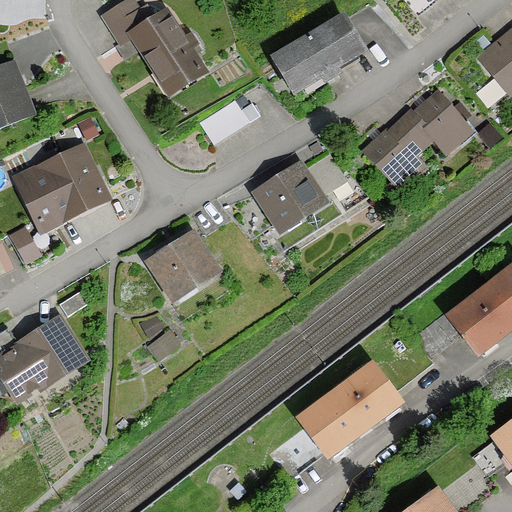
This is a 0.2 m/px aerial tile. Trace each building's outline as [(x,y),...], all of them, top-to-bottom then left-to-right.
[(127,46),(161,102),(201,78),(188,56),(194,52),(183,35),(176,39),(159,12),(142,23),(129,1),(95,21),(115,53),(127,46)] [(330,21),(256,64),(278,102),(352,58),(330,21)] [(497,103),(511,91),(511,27),(466,64),(497,103)] [(0,67),(0,128),(29,117),(9,64),(0,67)] [(461,135),(425,96),(403,117),(400,114),(353,157),(390,197),(418,172),(408,161),(423,147),(434,160),(461,135)] [(232,106),(195,128),(208,150),(254,122),(246,108),(237,114),(232,106)] [(77,148),(26,173),(30,181),(8,191),(32,240),(105,204),(77,148)] [(290,166),(239,196),(265,242),(288,228),(286,224),(314,208),(290,166)] [(2,243),(19,269),(34,260),(16,233),(2,243)] [(133,265),(161,309),(210,278),(183,235),(133,265)] [(0,279),(11,275),(0,251),(0,279)] [(431,320),(462,362),(511,325),(511,270),(507,263),(431,320)] [(78,364),(50,320),(3,349),(11,362),(0,368),(0,403),(4,410),(78,364)] [(161,364),(182,350),(168,329),(147,342),(161,364)] [(285,424),(315,464),(389,409),(359,368),(285,424)] [(511,417),(479,442),(511,485),(511,417)] [(457,511),(492,482),(475,461),(439,490),(457,511)] [(397,511),(439,511),(425,492),(397,511)]
